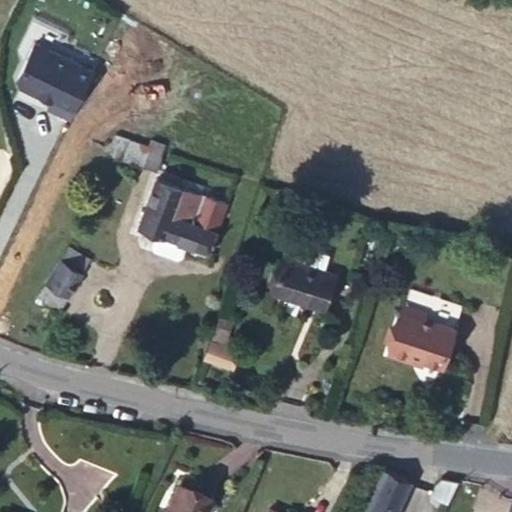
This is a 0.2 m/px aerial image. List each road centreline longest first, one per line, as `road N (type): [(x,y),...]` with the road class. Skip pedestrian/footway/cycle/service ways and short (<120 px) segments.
road 1 (tertiary): [(0,353),(37,372),(511,467)]
road 2 (unknown): [(0,194),(54,78)]
